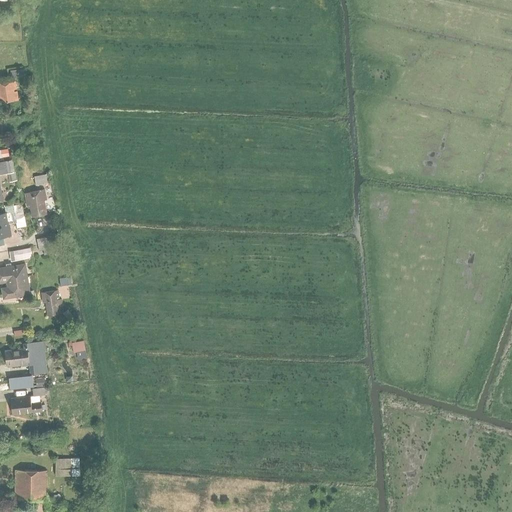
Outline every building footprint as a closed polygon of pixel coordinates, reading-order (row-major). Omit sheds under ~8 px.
[(18,88),(18,81),(0,82),(0,93),(1,103),(18,101),(16,88),(18,88)] [(0,156),(0,157),(11,155),(10,147),(0,148),(0,156)] [(11,180),(19,179),(15,158),(0,160),(0,174),(9,172),(11,180)] [(37,185),(50,183),(48,173),(35,175),(37,185)] [(48,189),(26,192),(28,206),(32,205),(33,215),(49,213),(48,203),(50,202),(48,189)] [(0,235),(14,233),(10,210),(0,212),(0,235)] [(41,252),(55,250),(53,236),(39,238),(41,252)] [(32,246),(11,250),(13,261),(35,257),(32,246)] [(29,261),(0,265),(0,282),(10,281),(11,287),(4,288),(6,298),(34,293),(29,261)] [(60,290),(44,292),(45,301),(48,300),(50,315),(65,313),(63,298),(61,298),(60,290)] [(16,336),(27,334),(26,328),(15,330),(16,336)] [(29,342),(30,346),(31,364),(32,373),(50,371),(46,340),(29,342)] [(86,340),(74,341),(75,353),(78,352),(79,359),(88,358),(86,340)] [(30,346),(7,348),(9,366),(31,364),(30,346)] [(11,375),(12,388),(36,386),(35,374),(11,375)] [(15,415),(45,410),(44,401),(34,402),(32,392),(12,395),(15,415)] [(58,457),(58,475),(74,475),(74,457),(58,457)] [(50,469),(17,467),(15,497),(49,499),(50,469)] [(38,511),(45,511),(49,511),(48,501),(37,502),(38,511)]
